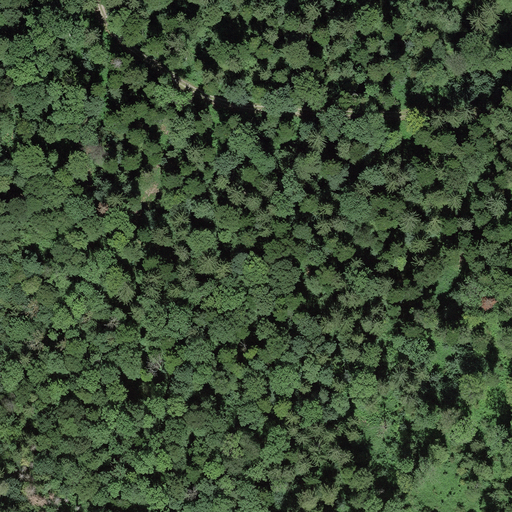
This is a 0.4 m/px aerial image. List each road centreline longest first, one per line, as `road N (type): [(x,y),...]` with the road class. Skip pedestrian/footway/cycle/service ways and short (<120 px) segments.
road 1 (track): [(112,0),(157,55),(275,110),(511,109)]
road 2 (track): [(129,511),(116,447),(141,356),(126,310),(73,263),(34,245)]
